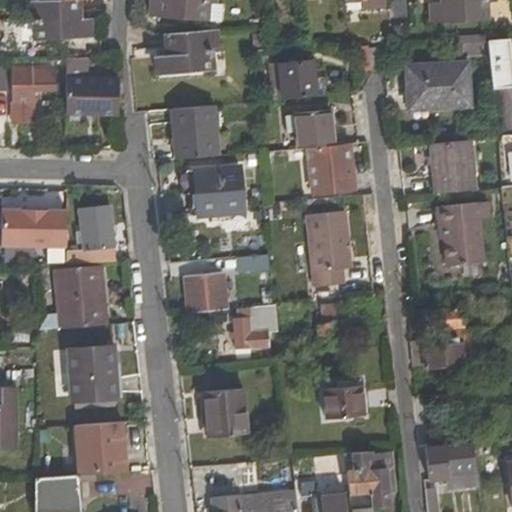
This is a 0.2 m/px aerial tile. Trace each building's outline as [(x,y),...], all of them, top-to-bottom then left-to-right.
[(82,19),(80,0),(60,0),(35,1),(22,2),(22,22),(29,22),(30,40),(92,36),(91,18),(82,19)] [(217,4),(216,0),(149,0),(147,16),(225,23),(227,5),(217,4)] [(363,10),(385,10),(384,0),(345,0),(346,4),(363,3),(363,10)] [(495,2),(494,0),(438,0),(438,2),(428,3),(428,22),(488,21),(487,2),(495,2)] [(219,30),(161,35),(164,57),(152,58),(153,75),(216,71),(214,53),(221,53),(219,30)] [(488,41),(492,89),(511,87),(511,82),(508,40),(488,41)] [(371,72),(368,46),(352,47),(355,73),(370,72),(371,72)] [(371,72),(372,72),(385,71),(384,46),(368,46),(371,72)] [(276,64),(280,101),(318,98),(314,60),(276,64)] [(467,64),(405,67),(407,111),(470,108),(467,64)] [(49,67),(11,66),(10,121),(33,122),(33,91),(49,91),(49,67)] [(64,77),(64,113),(115,114),(116,78),(64,77)] [(511,96),(498,98),(501,131),(511,130),(511,96)] [(172,111),(176,162),(218,157),(214,107),(199,108),(172,111)] [(295,119),(298,149),(307,148),(334,145),(331,116),(295,119)] [(433,194),(475,191),(470,141),(429,145),(433,194)] [(334,145),(307,148),(311,194),(354,190),(350,144),(334,145)] [(244,214),(239,165),(192,169),(197,218),(244,214)] [(477,202),(479,218),(488,217),(486,201),(477,202)] [(444,243),(481,240),(479,218),(477,202),(441,205),(444,239),(444,243)] [(94,260),(116,258),(110,205),(77,209),(82,250),(92,249),(94,260)] [(0,243),(65,243),(64,206),(0,206),(0,243)] [(347,211),(308,215),(315,287),(345,285),(344,270),(352,268),(347,211)] [(483,263),(481,240),(444,243),(446,266),(483,263)] [(46,263),(62,262),(62,247),(46,247),(46,263)] [(270,255),(236,258),(237,274),(272,271),(270,255)] [(57,329),(103,324),(100,304),(93,304),(93,291),(98,291),(95,265),(50,269),(57,329)] [(183,278),(187,315),(227,310),(224,274),(183,278)] [(350,304),(320,307),(322,325),(317,325),(319,347),(336,346),(335,338),(354,337),(350,304)] [(498,327),(465,329),(463,310),(424,314),(426,334),(462,330),(463,344),(422,348),(424,370),(482,364),(481,355),(492,354),(492,339),(499,338),(498,327)] [(233,320),(235,349),(268,347),(267,333),(251,334),(250,319),(233,320)] [(71,401),(117,398),(113,343),(67,347),(71,401)] [(360,387),(329,390),(330,401),(324,401),(326,419),(363,415),(360,387)] [(17,389),(0,388),(0,447),(16,448),(17,389)] [(245,432),(242,392),(202,396),(206,436),(245,432)] [(76,474),(125,471),(123,420),(72,423),(76,474)] [(449,471),(477,469),(475,448),(447,450),(446,445),(426,447),(429,482),(449,480),(449,471)] [(388,511),(383,451),(344,455),(347,494),(349,511),(388,511)] [(79,511),(76,474),(37,477),(36,511),(79,511)] [(423,491),(425,511),(439,511),(438,490),(423,491)] [(296,511),(294,494),(240,499),(241,511),(296,511)] [(349,511),(347,494),(317,497),(318,511),(349,511)] [(211,511),(241,511),(240,499),(240,496),(211,499),(211,511)]
